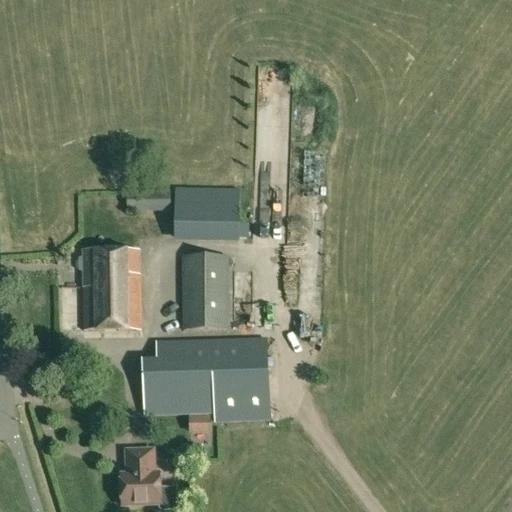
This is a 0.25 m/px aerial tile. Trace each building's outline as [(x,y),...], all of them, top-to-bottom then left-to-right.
[(128,213),(172,212),(172,191),(127,191),(128,213)] [(179,222),(246,222),(246,192),(179,192),(179,222)] [(181,223),(181,235),(245,236),(245,224),(181,223)] [(84,251),(84,293),(140,292),(140,251),(84,251)] [(229,331),(229,258),(184,258),(184,331),(229,331)] [(84,293),(85,332),(141,331),(141,293),(140,292),(84,293)] [(207,422),(270,420),(267,340),(158,344),(158,365),(143,365),(145,417),(207,415),(207,422)] [(178,487),(161,488),(160,474),(155,475),(154,451),(128,452),(129,476),(123,476),(124,506),(160,505),(160,511),(179,510),(178,487)]
